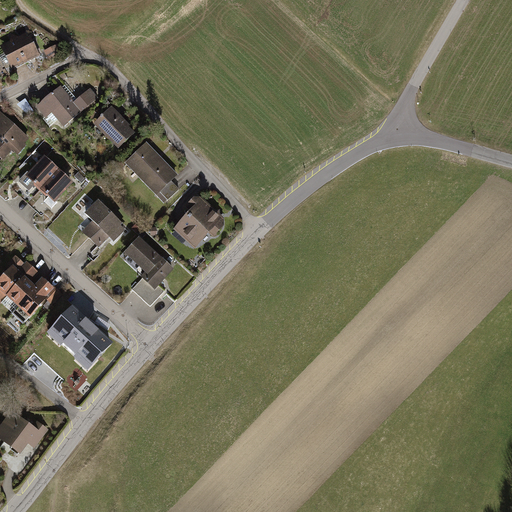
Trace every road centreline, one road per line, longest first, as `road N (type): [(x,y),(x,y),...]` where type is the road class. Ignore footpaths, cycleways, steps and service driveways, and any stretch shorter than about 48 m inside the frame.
road 1 (residential): [(258,231),(98,60),(86,55),(0,100)]
road 2 (residential): [(151,346),(0,205)]
road 3 (tertiary): [(397,130),(258,231)]
road 4 (tertiary): [(258,231),(151,346)]
road 5 (tertiary): [(465,0),(397,130)]
